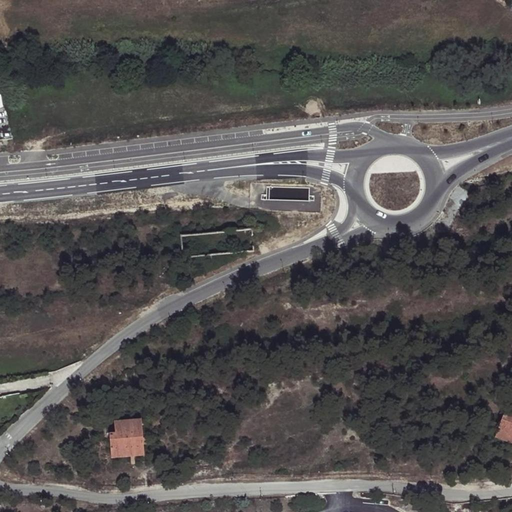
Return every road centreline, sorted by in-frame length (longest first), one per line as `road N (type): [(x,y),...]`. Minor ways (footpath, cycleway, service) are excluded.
road 1 (unclassified): [(370,215),(110,343),(0,445)]
road 2 (unclassified): [(343,487),(101,497),(0,488)]
road 3 (secondary): [(272,163),(0,195)]
road 4 (unclassified): [(511,490),(343,487)]
